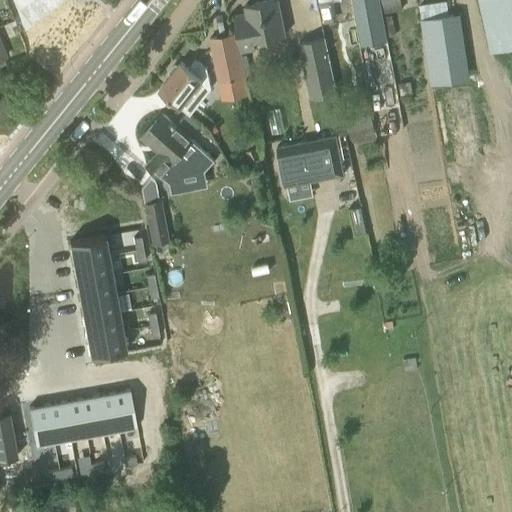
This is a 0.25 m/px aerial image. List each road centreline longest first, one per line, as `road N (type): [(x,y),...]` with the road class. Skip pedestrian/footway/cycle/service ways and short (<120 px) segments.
road 1 (secondary): [(12,176),(155,0)]
road 2 (residential): [(58,383),(43,304),(0,258)]
